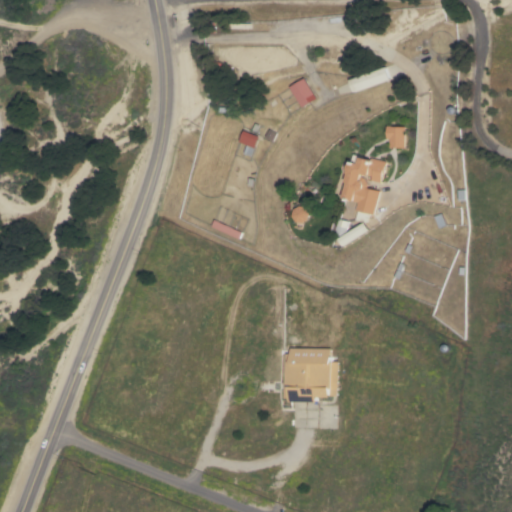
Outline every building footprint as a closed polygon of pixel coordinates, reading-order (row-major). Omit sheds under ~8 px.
[(385,67),(389,78),(354,91),(350,80),(385,67)] [(316,98),(302,107),(290,86),(304,78),(316,98)] [(405,147),(390,147),(390,138),(387,138),(387,125),(391,125),(391,126),(405,126),(405,147)] [(259,136),(251,156),(243,153),(247,144),(239,141),(244,130),(259,136)] [(357,220),(359,210),(358,210),(360,202),(355,201),(355,200),(345,198),(349,181),(347,181),(346,179),(348,173),(350,172),(348,172),(349,170),(348,169),(349,164),(350,164),(351,161),(353,161),(355,154),(371,158),(371,157),(387,161),(381,183),(372,180),(373,176),(363,174),(362,177),(365,177),(369,184),(367,187),(381,191),(375,214),(370,213),(368,222),(372,229),(347,246),(342,238),(345,236),(337,234),(341,218),(351,221),(348,234),(366,222),(357,220)] [(242,232),(239,239),(212,226),(215,219),(242,232)] [(337,395),(332,395),(332,397),(319,396),(318,402),(291,402),(291,398),(287,397),(288,353),(292,353),(292,347),(333,348),(333,361),(338,361),(337,395)]
